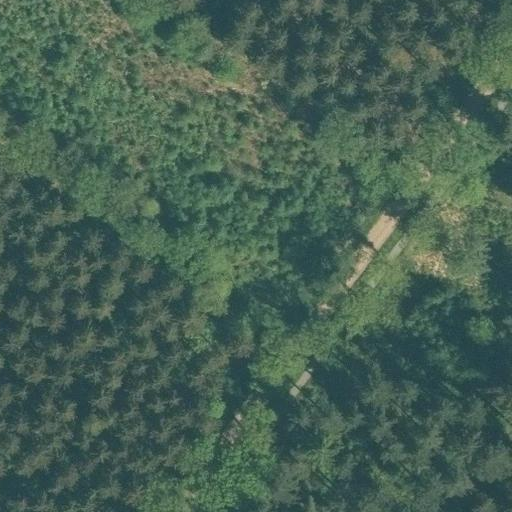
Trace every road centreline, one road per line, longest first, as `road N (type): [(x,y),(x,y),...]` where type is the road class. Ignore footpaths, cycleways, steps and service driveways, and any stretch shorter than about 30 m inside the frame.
road 1 (track): [(176,511),(511,46)]
road 2 (track): [(0,116),(305,335)]
